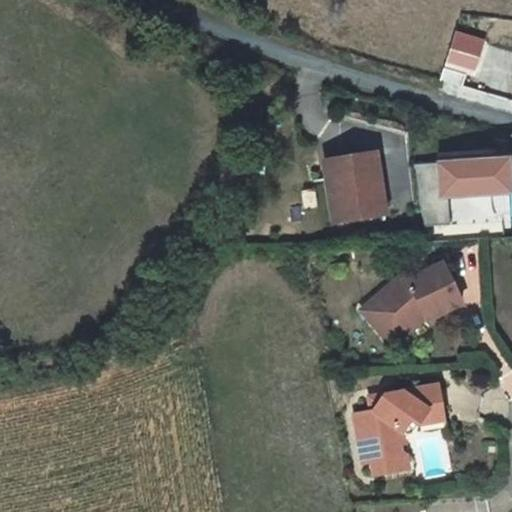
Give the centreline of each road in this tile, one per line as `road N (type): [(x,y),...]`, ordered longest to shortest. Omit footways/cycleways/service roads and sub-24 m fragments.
road 1 (track): [(293,57),(146,305),(67,360),(0,369)]
road 2 (unclassified): [(152,0),(293,57),(511,119)]
